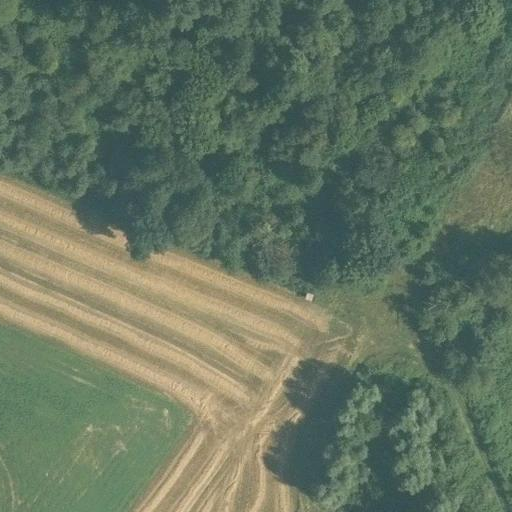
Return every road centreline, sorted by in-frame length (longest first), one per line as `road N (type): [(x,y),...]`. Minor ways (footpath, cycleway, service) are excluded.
road 1 (track): [(504,511),(460,406),(401,309),(390,235),(377,207)]
road 2 (track): [(511,57),(457,134),(377,207)]
